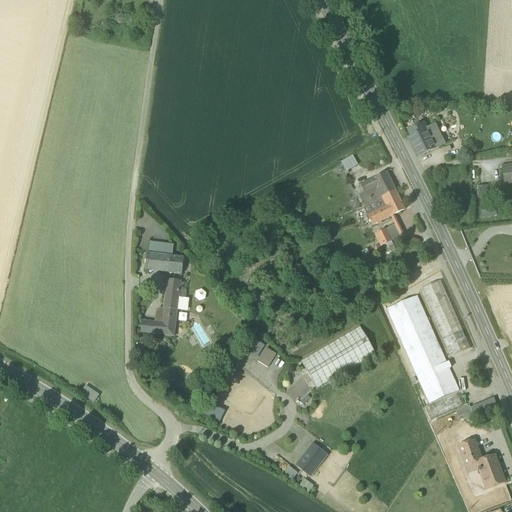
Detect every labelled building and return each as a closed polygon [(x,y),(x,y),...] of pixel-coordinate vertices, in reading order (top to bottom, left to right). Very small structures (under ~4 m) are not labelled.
[(492,116),(493,124),(509,123),(508,115),(492,116)] [(426,130),(423,124),(408,131),(411,138),(409,139),(418,158),(435,150),(426,130)] [(426,130),(435,150),(444,145),(435,125),(426,130)] [(353,157),(334,167),(339,175),(358,165),(353,157)] [(500,170),(502,185),(511,182),(511,170),(511,168),(500,170)] [(357,195),(363,208),(396,192),(387,173),(359,187),(362,193),(357,195)] [(488,186),(478,186),(478,198),(488,199),(488,186)] [(405,211),(396,192),(363,208),(364,209),(373,227),(405,211)] [(392,240),(393,242),(404,236),(398,225),(397,223),(395,224),(394,224),(395,226),(386,231),(386,232),(392,240)] [(376,237),(381,248),(382,247),(381,245),(392,240),(386,232),(376,237)] [(148,255),(172,258),(173,246),(150,243),(148,255)] [(145,271),(182,276),(184,259),(172,258),(148,255),(147,255),(145,271)] [(167,281),(163,310),(164,310),(177,312),(177,311),(183,312),(188,309),(188,303),(185,300),(179,299),(181,283),(167,281)] [(420,291),(450,358),(457,355),(462,353),(470,349),(440,282),(420,291)] [(426,400),(429,406),(456,394),(459,392),(454,381),(455,381),(450,370),(450,369),(448,363),(447,364),(446,362),(418,297),(386,311),(426,401),(426,400)] [(177,312),(164,310),(162,324),(155,323),(153,335),(173,338),(177,312)] [(156,312),(155,323),(162,324),(164,310),(163,310),(160,310),(156,312)] [(141,333),(153,335),(155,323),(143,322),(141,333)] [(300,362),(317,391),(376,356),(359,327),(300,362)] [(265,347),(253,339),(244,353),(256,361),(265,347)] [(266,349),(258,363),(267,369),(276,356),(266,349)] [(99,396),(85,387),(80,394),(94,404),(99,396)] [(426,410),(431,421),(462,408),(457,395),(425,409),(426,410)] [(470,409),(473,417),(497,407),(493,399),(470,409)] [(224,413),(210,405),(204,415),(219,423),(224,413)] [(458,448),(463,462),(479,456),(474,442),(458,448)] [(296,467),(302,472),(319,450),(313,445),(296,467)] [(327,456),(319,450),(302,472),(310,477),(327,456)] [(482,479),(486,491),(505,484),(500,472),(499,467),(495,457),(482,462),(479,456),(463,462),(466,468),(476,464),(478,464),(480,470),(478,471),(480,474),(479,474),(481,480),(482,479)] [(297,475),(289,468),(283,475),(291,482),(297,475)] [(298,487),(307,494),(312,487),(304,480),(298,487)]
